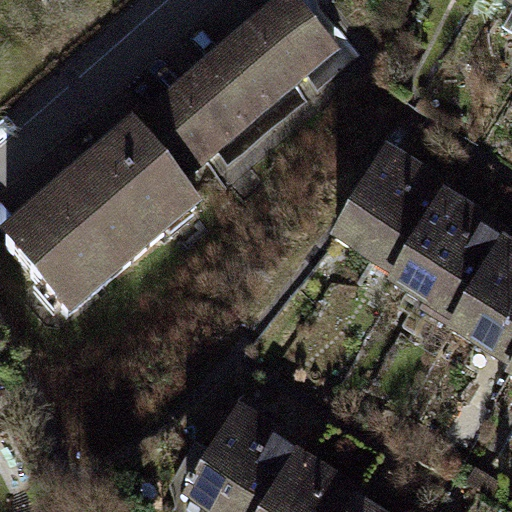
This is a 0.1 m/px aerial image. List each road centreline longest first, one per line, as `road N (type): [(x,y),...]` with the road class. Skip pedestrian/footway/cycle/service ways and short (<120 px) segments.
road 1 (residential): [(0,163),(19,155),(192,0)]
road 2 (track): [(0,334),(63,445),(72,511)]
